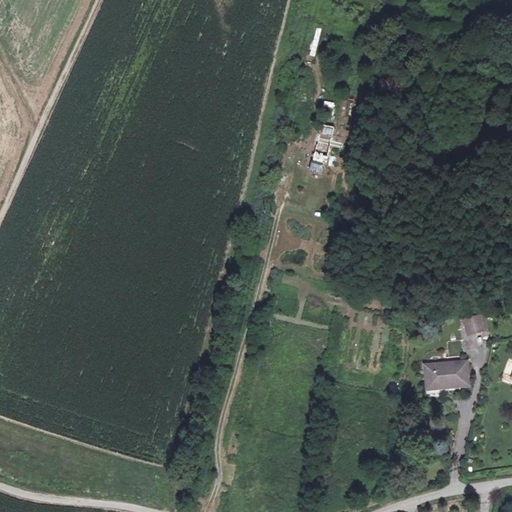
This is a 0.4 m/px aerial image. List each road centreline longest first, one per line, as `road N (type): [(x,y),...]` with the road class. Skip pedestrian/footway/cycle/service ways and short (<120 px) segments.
road 1 (track): [(208,511),(219,436),(288,185)]
road 2 (track): [(0,213),(93,0)]
road 3 (unclassified): [(145,511),(0,486)]
road 4 (unclassified): [(511,480),(371,511)]
